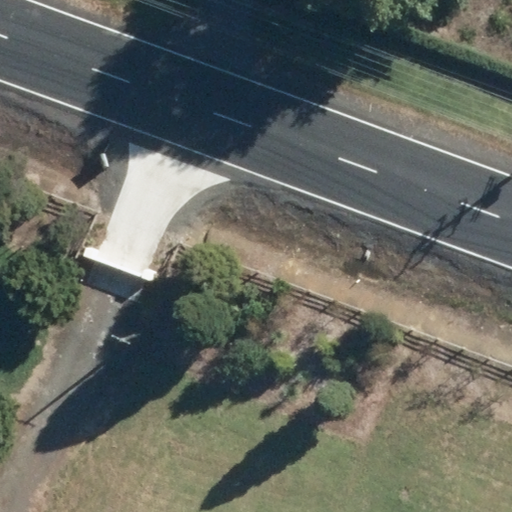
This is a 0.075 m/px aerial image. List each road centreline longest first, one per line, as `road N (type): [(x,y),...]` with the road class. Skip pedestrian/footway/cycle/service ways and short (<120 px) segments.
road 1 (tertiary): [(511,214),(0,26)]
road 2 (unknown): [(174,90),(0,457)]
